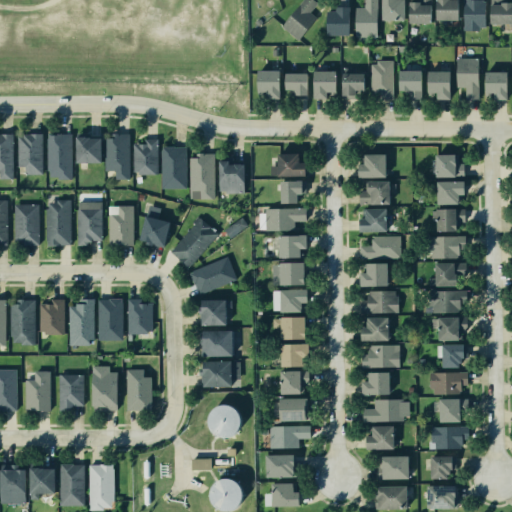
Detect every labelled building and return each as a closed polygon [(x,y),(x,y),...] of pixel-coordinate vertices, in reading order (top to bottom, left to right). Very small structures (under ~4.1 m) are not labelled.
[(295,38),(279,24),(298,0),(308,0),(319,9),(295,38)] [(352,35),(352,0),(374,0),(374,35),(352,35)] [(379,0),(400,0),(400,22),(379,22),(379,0)] [(406,0),(427,0),(427,22),(406,22),(406,0)] [(432,0),(455,0),(455,22),(432,22),(432,0)] [(461,0),(482,0),(482,29),(461,28),(461,0)] [(485,0),(511,0),(511,24),(485,24),(485,0)] [(324,35),(324,4),(345,4),(346,35),(324,35)] [(455,58),(479,58),(479,99),(455,99),(455,58)] [(369,60),(391,60),(391,99),(369,99),(369,60)] [(253,68),(276,68),(276,97),(253,97),(253,68)] [(309,70),(331,69),(331,98),(310,98),(309,70)] [(395,69),(419,69),(419,95),(395,95),(395,69)] [(425,70),(447,70),(447,97),(425,97),(425,70)] [(482,71),(504,71),(504,99),(482,99),(482,71)] [(281,72),(301,72),(301,98),(281,98),(281,72)] [(338,73),(361,73),(361,99),(337,98),(338,73)] [(0,128),(11,128),(12,178),(0,178),(0,128)] [(17,132),(40,132),(40,175),(18,175),(17,132)] [(47,133),(69,133),(69,178),(46,177),(47,133)] [(105,133),(128,133),(128,179),(104,179),(105,133)] [(74,136),(96,136),(96,162),(74,162),(74,136)] [(132,139),(153,139),(153,174),(133,174),(132,139)] [(161,146),(184,146),(184,188),(161,188),(161,146)] [(190,197),(191,150),(213,150),(213,197),(190,197)] [(270,174),(269,152),(302,152),(302,174),(270,174)] [(354,176),(354,154),(383,153),(384,175),(354,176)] [(430,153),(456,154),(455,175),(429,175),(430,153)] [(218,154),(242,155),(242,193),(217,193),(218,154)] [(276,202),(276,180),(302,180),(302,202),(276,202)] [(359,202),(359,181),(387,180),(388,202),(359,202)] [(431,182),(459,182),(459,202),(431,202),(431,182)] [(68,244),(45,244),(45,198),(67,198),(68,244)] [(13,244),(13,201),(37,201),(37,244),(13,244)] [(99,245),(75,245),(75,203),(100,203),(99,245)] [(130,245),(109,245),(109,205),(130,205),(130,245)] [(357,231),(357,207),(381,207),(382,231),(357,231)] [(265,230),(265,208),(303,209),(302,230),(265,230)] [(431,208),(431,231),(454,230),(454,221),(464,221),(464,208),(431,208)] [(160,245),(135,240),(141,211),(166,216),(160,245)] [(186,266),(168,249),(198,216),(217,232),(186,266)] [(275,235),(305,235),(305,257),(275,257),(275,235)] [(359,259),(359,236),(399,236),(399,259),(359,259)] [(425,236),(463,236),(463,257),(425,257),(425,236)] [(197,292),(187,271),(225,252),(236,273),(197,292)] [(276,262),(303,262),(303,283),(276,283),(276,262)] [(427,262),(468,262),(468,283),(427,283),(427,262)] [(361,285),(361,263),(387,263),(387,285),(361,285)] [(358,312),(358,290),(396,289),(396,311),(358,312)] [(273,290),(302,290),(303,309),(273,309),(273,290)] [(425,290),(463,290),(463,311),(425,311),(425,290)] [(127,296),(152,297),(152,333),(127,333),(127,296)] [(11,299),(35,300),(35,345),(11,345),(11,299)] [(42,299),(65,299),(64,334),(41,334),(42,299)] [(199,324),(199,299),(223,299),(222,324),(199,324)] [(71,300),(93,300),(93,344),(71,343),(71,300)] [(98,300),(123,300),(122,337),(97,337),(98,300)] [(276,339),(275,317),(303,316),(303,338),(276,339)] [(353,338),(353,317),(387,317),(387,338),(353,338)] [(430,317),(467,317),(467,337),(430,337),(430,317)] [(198,355),(198,329),(233,329),(233,355),(198,355)] [(277,342),(305,342),(305,364),(277,364),(277,342)] [(434,343),(467,343),(467,365),(434,365),(434,343)] [(358,367),(358,345),(398,345),(398,367),(358,367)] [(199,360),(238,361),(238,385),(198,384),(199,360)] [(0,365),(16,365),(16,409),(0,409),(0,365)] [(127,408),(127,367),(148,367),(149,408),(127,408)] [(24,409),(23,371),(47,371),(47,409),(24,409)] [(88,403),(87,371),(113,371),(114,403),(88,403)] [(275,371),(307,371),(307,393),(275,392),(275,371)] [(360,395),(360,371),(386,371),(386,395),(360,395)] [(427,372),(467,373),(466,394),(427,394),(427,372)] [(57,405),(57,373),(80,373),(81,405),(57,405)] [(359,407),(359,420),(404,420),(404,397),(372,397),(372,407),(359,407)] [(272,399),(306,398),(307,417),(273,418),(272,399)] [(434,398),(459,399),(459,421),(433,420),(434,398)] [(223,438),(228,437),(233,433),(236,428),(237,422),(236,417),(233,412),(228,409),(222,407),(216,409),(211,412),(208,417),(207,423),(208,429),(212,434),(217,437),(223,438)] [(268,447),(268,426),(307,425),(308,445),(268,447)] [(361,446),(361,426),(393,426),(393,446),(361,446)] [(427,426),(466,426),(465,448),(427,447),(427,426)] [(262,476),(262,453),(292,453),(292,476),(262,476)] [(376,478),(376,455),(408,455),(408,478),(376,478)] [(425,455),(449,455),(450,478),(425,479),(425,455)] [(189,457),(208,458),(208,472),(189,471),(189,457)] [(59,461),(83,461),(83,507),(59,506),(59,461)] [(89,463),(111,463),(110,509),(88,508),(89,463)] [(0,465),(21,465),(20,503),(0,502),(0,465)] [(27,466),(50,466),(50,491),(27,491),(27,466)] [(225,511),(231,511),(235,507),(239,502),(240,497),(238,491),(235,486),(230,483),(224,482),(218,483),(214,486),(210,491),(209,497),(211,503),(214,508),(219,511),(225,511)] [(266,501),(266,483),(293,483),(293,501),(266,501)] [(423,483),(452,484),(452,507),(423,506),(423,483)] [(405,508),(373,508),(373,486),(405,486),(405,508)]
